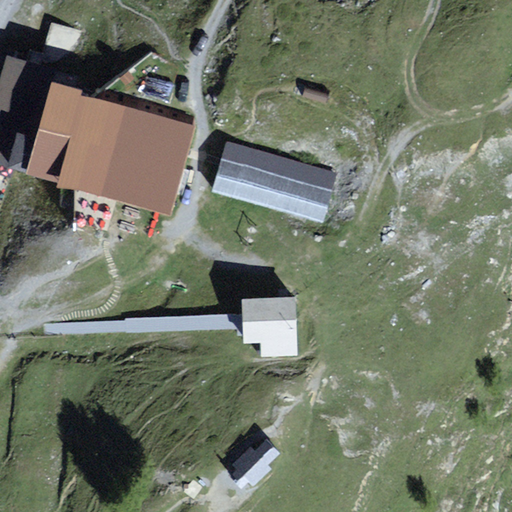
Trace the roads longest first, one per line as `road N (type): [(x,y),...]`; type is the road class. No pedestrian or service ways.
road 1 (track): [(511,96),(432,120),(400,144),(344,249),(311,271),(238,259),(181,235)]
road 2 (track): [(181,235),(206,131),(195,95),(198,62)]
